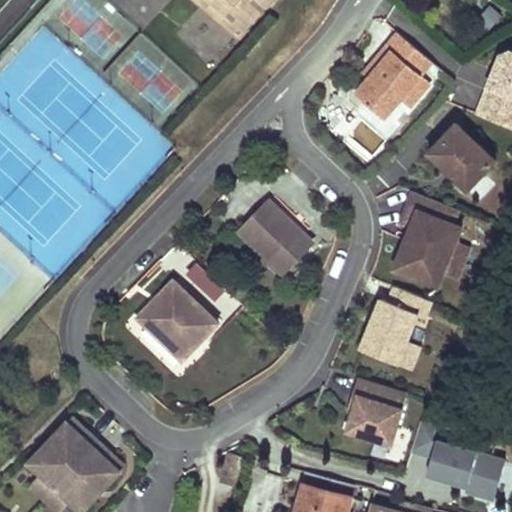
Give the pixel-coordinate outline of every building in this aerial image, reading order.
[(200,0),(242,38),(277,0),(200,0)] [(156,48),(185,19),(170,4),(141,33),(156,48)] [(363,78),(349,93),(378,119),(394,100),(410,82),(416,75),(427,62),(393,32),(381,46),(386,51),(363,78)] [(386,51),(381,46),(357,73),(363,78),(386,51)] [(508,128),(511,119),(511,52),(508,50),(499,54),(473,112),(508,128)] [(410,82),(394,100),(405,109),(426,84),(416,75),(410,82)] [(451,151),(438,165),(465,191),(481,174),(493,161),(453,124),(439,140),(451,151)] [(439,140),(425,154),(431,159),(438,165),(451,151),(439,140)] [(441,268),(451,242),(457,227),(448,223),(453,209),(409,192),(405,204),(397,223),(408,227),(411,228),(406,241),(403,240),(391,270),(433,287),(440,272),(441,268)] [(266,202),(237,232),(281,274),(310,244),(266,202)] [(411,228),(408,227),(403,240),(406,241),(411,228)] [(465,247),(451,242),(441,268),(440,272),(454,277),(465,247)] [(172,281),(136,319),(181,362),(217,324),(172,281)] [(428,301),(391,286),(386,301),(379,299),(375,307),(371,319),(376,321),(373,330),(367,328),(358,350),(395,364),(404,341),(415,314),(422,317),(428,301)] [(376,321),(371,319),(367,328),(373,330),(376,321)] [(404,341),(395,364),(409,370),(418,347),(404,341)] [(393,448),(409,396),(359,381),(343,434),(393,448)] [(70,502),(80,511),(82,511),(125,467),(107,451),(72,418),(29,464),(41,475),(70,502)] [(420,456),(415,477),(471,492),(470,496),(494,502),(505,460),(433,442),(438,425),(422,421),(414,454),(420,456)] [(236,487),(243,457),(231,453),(224,483),(236,487)] [(347,511),(356,485),(305,471),(300,490),(294,511),(347,511)] [(41,475),(31,486),(58,511),(61,511),(70,502),(41,475)] [(404,511),(402,511),(370,503),(367,511),(444,511),(446,509),(407,498),(404,511)]
